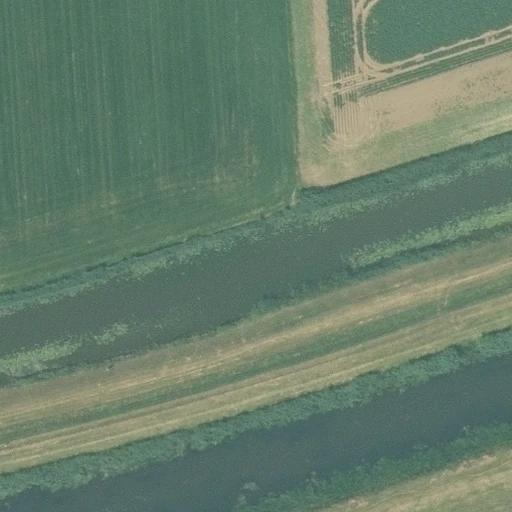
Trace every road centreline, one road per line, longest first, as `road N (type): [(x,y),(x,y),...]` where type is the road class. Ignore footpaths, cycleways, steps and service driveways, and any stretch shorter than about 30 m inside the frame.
road 1 (track): [(0,422),(511,266)]
road 2 (track): [(391,511),(511,473)]
